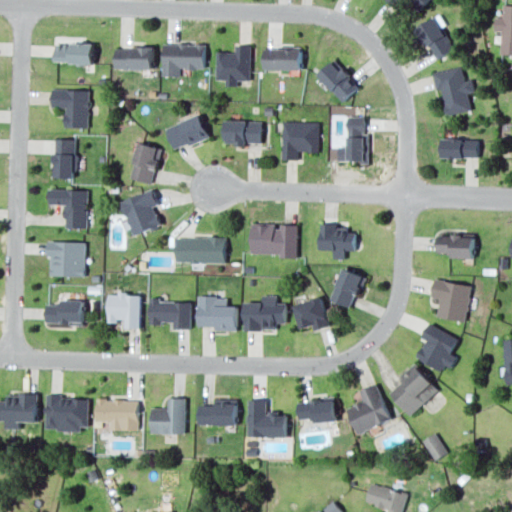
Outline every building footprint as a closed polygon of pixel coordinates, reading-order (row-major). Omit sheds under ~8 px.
[(388,0),(398,9),(405,0),(408,0),(420,11),(430,0),(388,0)] [(501,54),(511,53),(511,4),(504,4),(503,16),(495,16),(495,30),(502,30),(501,54)] [(444,25),(446,25),(442,15),(419,25),(433,60),(454,51),(444,25)] [(57,41),(56,61),(94,63),(95,43),(57,41)] [(164,43),(163,75),(181,75),(181,68),(205,68),(206,44),(164,43)] [(251,80),(252,45),(236,44),(236,51),(217,50),(216,79),(226,79),(226,85),(239,85),(239,79),(251,80)] [(116,68),(154,69),(154,47),(117,45),(116,68)] [(302,69),(302,47),(264,47),(264,68),(302,69)] [(318,76),(345,100),(360,84),(333,59),(318,76)] [(433,71),(436,89),(442,88),(447,114),(473,109),(468,80),(465,80),(462,66),(433,71)] [(90,89),(53,88),(53,107),(66,107),(66,126),(89,127),(90,89)] [(175,149),(210,136),(202,113),(167,126),(175,149)] [(349,116),(348,146),(339,146),(338,161),(369,161),(369,134),(365,134),(365,116),(349,116)] [(225,144),(248,144),(248,142),(262,142),(263,121),(226,120),(225,144)] [(319,151),(320,121),(283,121),(283,159),(299,159),(299,151),(319,151)] [(76,178),(77,138),(55,137),(54,177),(76,178)] [(479,138),(443,137),(443,157),(479,157),(479,138)] [(153,183),(162,147),(139,141),(131,178),(153,183)] [(89,227),(89,189),(51,188),(50,204),(65,204),(65,227),(89,227)] [(122,200),(134,234),(162,223),(155,205),(160,204),(154,188),(122,200)] [(252,254),(298,255),(298,223),(279,223),(253,222),(252,254)] [(356,229),(337,229),(337,223),(321,223),(321,249),(334,249),(334,258),(346,258),(346,250),(356,250),(356,229)] [(475,234),(438,233),(437,255),(474,255),(475,234)] [(226,262),(227,237),(177,236),(177,261),(226,262)] [(85,276),(86,241),(50,240),(49,275),(85,276)] [(366,276),(344,267),(331,298),(352,307),(366,276)] [(472,283),(435,279),(433,297),(440,297),(438,317),(467,320),(472,283)] [(142,293),(110,293),(110,320),(126,321),(126,327),(141,327),(142,293)] [(245,301),(245,329),(277,329),(277,322),(287,322),(287,302),(277,302),(278,294),(264,294),(263,302),(245,301)] [(199,327),(238,328),(238,305),(228,305),(228,296),(199,295),(199,327)] [(296,302),(300,327),(315,324),(316,329),(329,326),(324,297),(296,302)] [(191,328),(192,300),(152,299),(151,324),(164,324),(164,321),(174,321),(174,327),(191,328)] [(47,323),(84,324),(85,301),(48,300),(47,323)] [(452,354),(460,337),(430,322),(423,337),(426,339),(418,357),(450,371),(457,356),(452,354)] [(439,389),(415,362),(399,377),(403,381),(390,392),(411,415),(439,389)] [(348,407),(360,433),(393,418),(377,383),(361,390),(365,399),(348,407)] [(0,399),(0,419),(6,420),(6,427),(21,428),(21,421),(38,421),(39,393),(8,393),(7,400),(0,399)] [(46,429),(82,430),(82,425),(89,426),(90,397),(47,395),(46,429)] [(151,432),(186,433),(187,397),(169,397),(169,407),(152,407),(151,432)] [(237,398),(216,397),(216,405),(200,404),(199,424),(237,425),(237,398)] [(140,399),(98,398),(97,420),(111,421),(111,429),(139,430),(140,399)] [(299,399),(300,422),(337,420),(336,398),(299,399)] [(287,413),(267,413),(267,399),(249,399),(248,435),(287,436),(287,413)] [(436,459),(448,452),(436,432),(423,440),(436,459)] [(402,511),(408,493),(372,482),(366,501),(385,507),(383,511),(402,511)]
